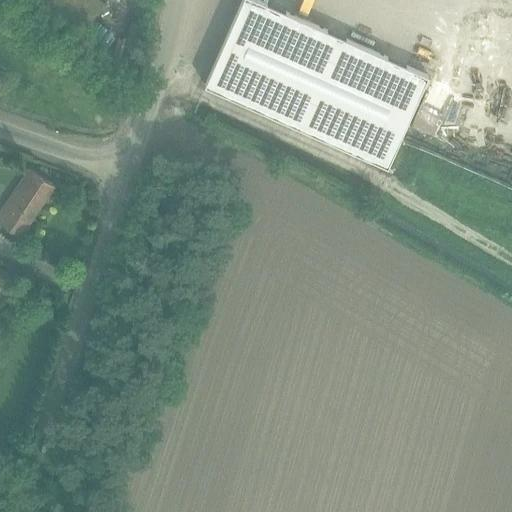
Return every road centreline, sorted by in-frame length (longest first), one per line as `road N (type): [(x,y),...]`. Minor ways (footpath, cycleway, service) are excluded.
road 1 (unclassified): [(29,511),(129,184)]
road 2 (unclassified): [(129,184),(173,0)]
road 3 (unclassified): [(129,184),(0,137)]
